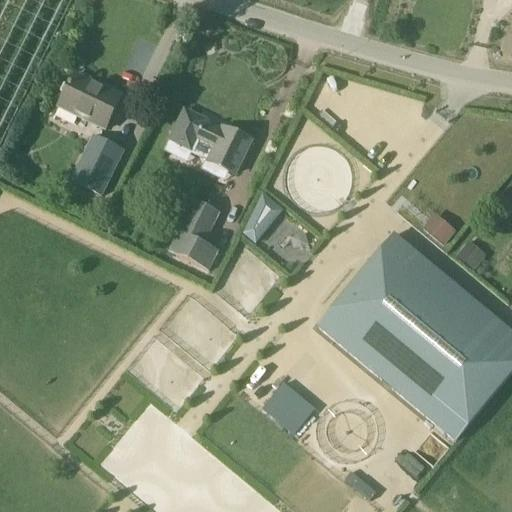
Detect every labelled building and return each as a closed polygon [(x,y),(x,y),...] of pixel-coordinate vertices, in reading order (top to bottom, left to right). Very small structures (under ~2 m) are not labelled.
[(58,110),(106,134),(121,102),(73,79),(58,110)] [(185,114),(170,145),(207,163),(206,166),(233,179),(249,146),(228,136),(226,139),(205,129),(207,125),(185,114)] [(69,186),(101,202),(124,155),(92,140),(69,186)] [(264,197),(243,238),(263,247),(283,207),(264,197)] [(167,256),(208,276),(218,255),(204,248),(219,217),(193,204),(167,256)] [(424,231),(446,249),(459,233),(436,215),(424,231)] [(511,374),(511,334),(394,237),(317,330),(454,444),(511,374)] [(474,274),(486,259),(468,245),(456,259),(474,274)]
